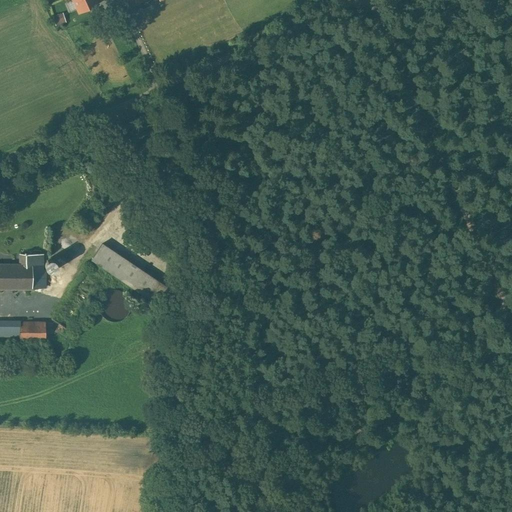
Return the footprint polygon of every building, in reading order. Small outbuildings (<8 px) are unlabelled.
[(71,0),(78,14),(93,8),(90,2),(96,0),(71,0)] [(152,0),(127,0),(132,10),(152,0)] [(55,24),(66,20),(62,11),(51,15),(55,24)] [(94,248),(82,267),(145,308),(157,289),(94,248)] [(0,294),(37,294),(36,267),(0,267),(0,294)] [(88,290),(72,279),(41,323),(57,334),(88,290)] [(0,347),(36,347),(36,324),(0,324),(0,347)]
